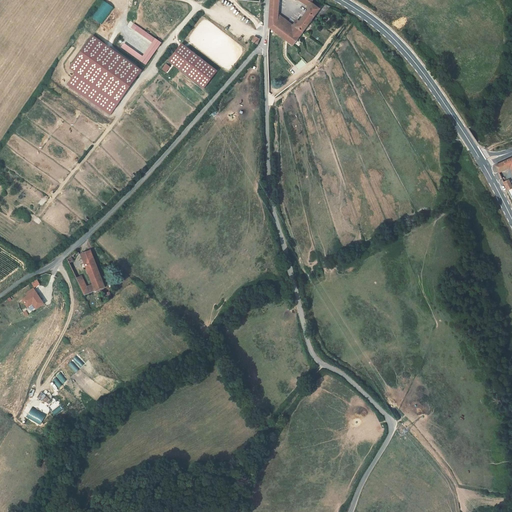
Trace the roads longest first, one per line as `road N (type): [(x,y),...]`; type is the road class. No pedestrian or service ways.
road 1 (unclassified): [(263,43),(273,205),(308,344),(390,425),(349,511)]
road 2 (unclassified): [(263,43),(74,245),(0,298)]
road 3 (secondary): [(482,164),(403,47),(338,0)]
